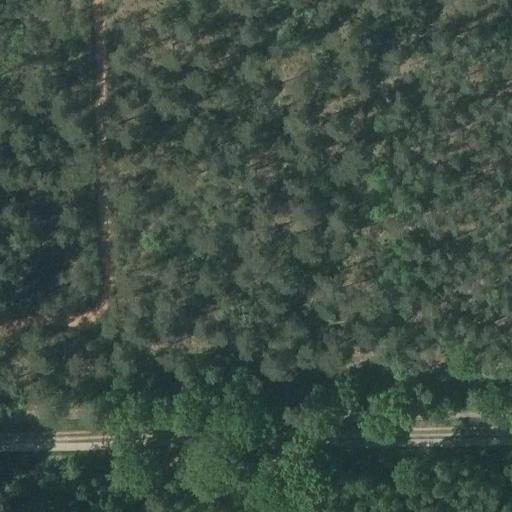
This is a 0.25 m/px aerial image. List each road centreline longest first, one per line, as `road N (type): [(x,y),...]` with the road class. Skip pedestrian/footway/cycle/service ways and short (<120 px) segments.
road 1 (track): [(511,429),(0,437)]
road 2 (track): [(0,334),(97,314),(109,279),(104,0)]
